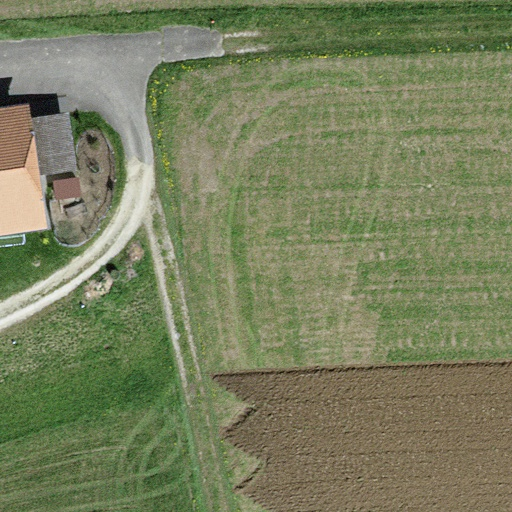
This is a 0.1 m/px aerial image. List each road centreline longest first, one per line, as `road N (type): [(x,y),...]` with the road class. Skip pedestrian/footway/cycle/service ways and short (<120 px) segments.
road 1 (track): [(511,42),(127,50)]
road 2 (track): [(139,184),(223,511)]
